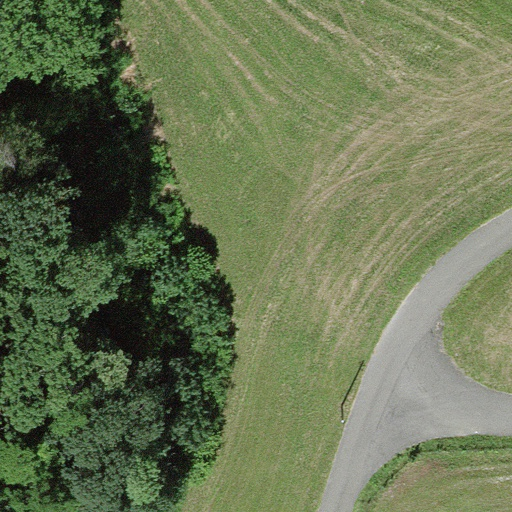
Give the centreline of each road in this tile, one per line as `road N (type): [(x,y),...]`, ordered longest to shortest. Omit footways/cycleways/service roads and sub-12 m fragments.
road 1 (unclassified): [(391,375),(458,275),(511,238)]
road 2 (unclassified): [(337,511),(391,375)]
road 3 (unclassified): [(391,375),(511,412)]
